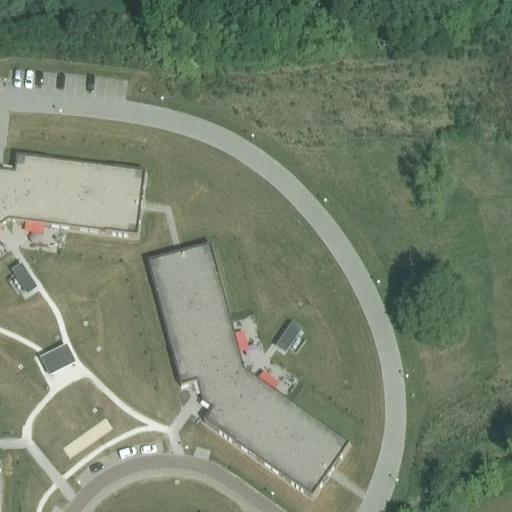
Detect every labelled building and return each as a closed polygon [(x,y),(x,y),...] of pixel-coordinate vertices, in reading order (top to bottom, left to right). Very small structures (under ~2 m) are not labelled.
[(0,229),(9,224),(137,240),(146,175),(16,159),(14,175),(0,173),(0,229)] [(244,373),(211,248),(148,265),(181,390),(197,386),(202,405),(212,412),(204,424),(312,501),(350,447),(244,373)] [(20,286),(29,280),(24,273),(15,278),(20,286)] [(34,287),(29,280),(20,286),(24,293),(34,287)] [(284,339),(293,345),(298,338),(289,331),(284,339)] [(293,345),(284,339),(280,346),(288,352),(293,345)] [(68,347),(42,360),(52,379),(77,366),(68,347)]
